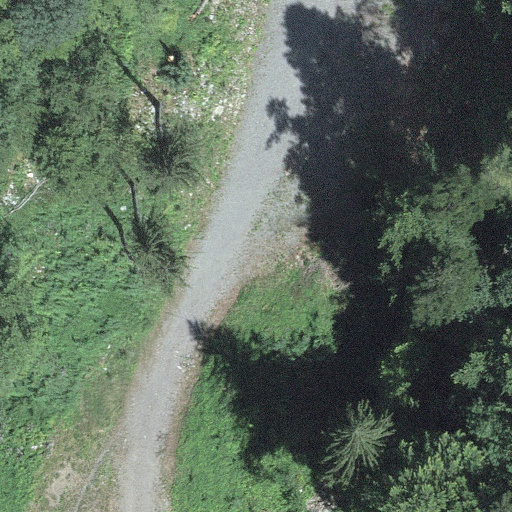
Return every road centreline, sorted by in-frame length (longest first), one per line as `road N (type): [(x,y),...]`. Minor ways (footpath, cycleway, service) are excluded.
road 1 (track): [(321,0),(298,92),(163,384)]
road 2 (track): [(163,384),(153,511)]
